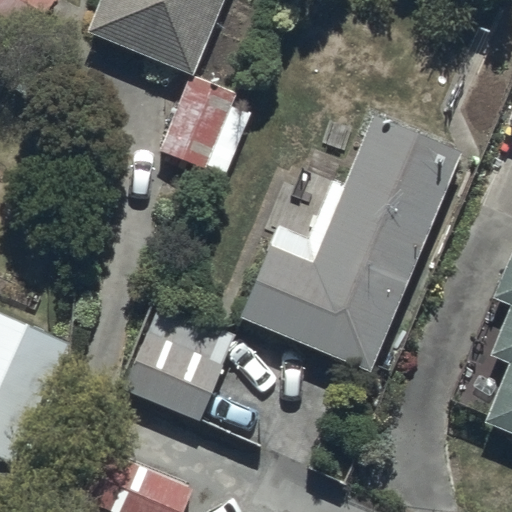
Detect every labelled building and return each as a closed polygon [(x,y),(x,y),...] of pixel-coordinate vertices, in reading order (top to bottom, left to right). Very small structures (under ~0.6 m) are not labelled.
[(62,0),(0,0),(0,22),(34,44),(63,0),(62,0)] [(106,0),(89,41),(194,84),(229,0),(106,0)] [(192,85),(163,159),(207,176),(236,102),(192,85)] [(242,329),(373,383),(463,163),(374,127),(314,273),(272,256),(242,329)] [(486,434),(511,444),(511,267),(495,309),(511,316),(511,317),(492,366),(511,374),(486,434)] [(123,398),(201,429),(237,341),(158,310),(123,398)] [(0,322),(0,465),(19,474),(72,354),(0,322)] [(84,508),(94,511),(188,511),(194,498),(104,460),(84,508)]
